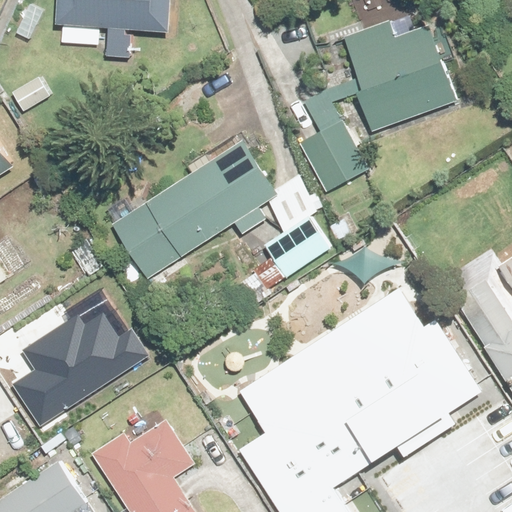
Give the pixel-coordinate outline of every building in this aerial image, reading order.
[(172,33),(172,0),(63,0),(64,46),(98,47),(98,32),(112,32),(112,59),(134,59),(134,33),(172,33)] [(397,41),(392,24),(348,38),(379,132),(460,105),(435,28),(397,41)] [(371,172),(329,92),(309,103),(326,135),(304,146),(329,194),(371,172)] [(0,175),(17,164),(0,137),(0,175)] [(262,209),(272,202),(289,228),(324,206),(305,176),(280,191),(246,137),(213,157),(217,163),(117,226),(151,280),(243,223),(250,235),(270,222),(262,209)] [(272,247),(283,265),(243,289),(256,310),(277,296),(273,290),(291,279),(335,251),(316,220),(272,247)] [(511,260),(502,267),(511,283),(511,260)] [(0,263),(0,287),(11,280),(0,263)] [(511,307),(494,277),(459,298),(511,385),(511,307)] [(279,398),(295,424),(247,453),(282,511),(348,511),(333,486),(450,415),(480,396),(435,322),(405,341),(397,327),(279,398)] [(67,445),(47,413),(27,425),(47,458),(67,445)] [(200,466),(172,424),(138,446),(131,435),(97,457),(132,511),(198,511),(178,480),(200,466)] [(102,511),(68,461),(0,506),(0,511),(102,511)]
